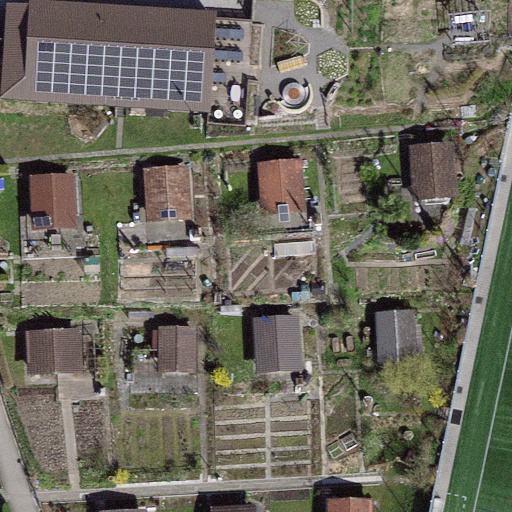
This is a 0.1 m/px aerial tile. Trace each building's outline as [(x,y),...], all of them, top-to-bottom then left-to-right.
[(390,0),(374,0),(374,18),(390,19),(390,0)] [(216,18),(7,4),(1,100),(209,114),(216,18)] [(454,148),(412,151),(415,199),(457,197),(454,148)] [(303,165),(261,167),(262,215),(304,214),(303,165)] [(186,169),(144,172),(148,221),(190,217),(186,169)] [(72,179),(30,181),(32,233),(74,231),(72,179)] [(415,311),(377,315),(382,363),(420,359),(415,311)] [(300,320),(253,321),(255,374),(302,372),(300,320)] [(79,330),(24,334),(27,381),(82,378),(79,330)] [(196,333),(161,332),(160,374),(195,375),(196,333)]
